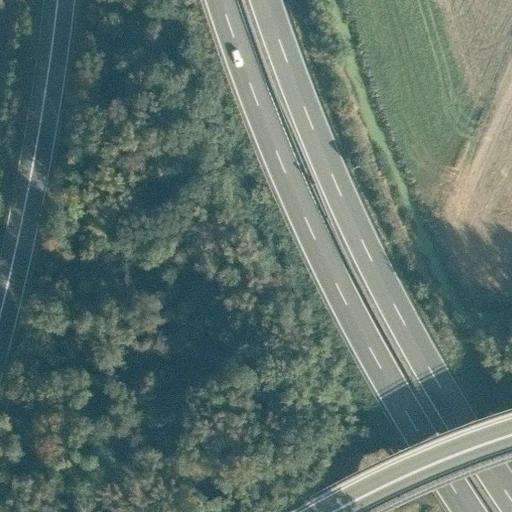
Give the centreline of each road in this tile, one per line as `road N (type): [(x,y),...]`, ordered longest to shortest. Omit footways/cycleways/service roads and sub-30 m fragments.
road 1 (motorway): [(221,0),(308,232),(472,511)]
road 2 (motorway): [(511,503),(448,408),(354,221),(266,0)]
road 3 (motorway): [(66,0),(45,144),(0,336)]
road 4 (motorway): [(341,511),(511,438)]
